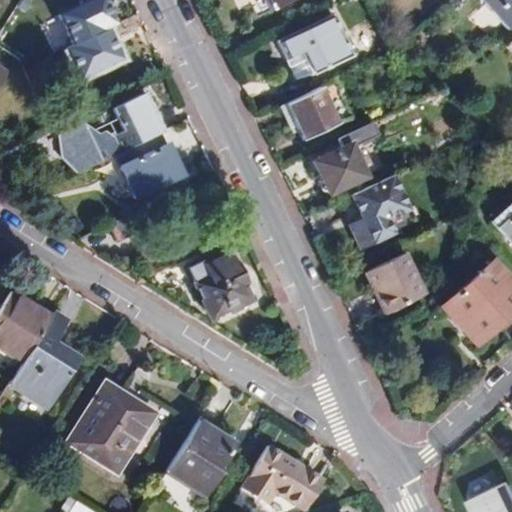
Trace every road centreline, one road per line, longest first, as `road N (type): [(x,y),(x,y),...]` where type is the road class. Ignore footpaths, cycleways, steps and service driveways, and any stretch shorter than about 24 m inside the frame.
road 1 (residential): [(354,414),(326,336),(164,0)]
road 2 (residential): [(354,414),(287,398),(0,222)]
road 3 (residential): [(395,472),(429,454),(511,379)]
